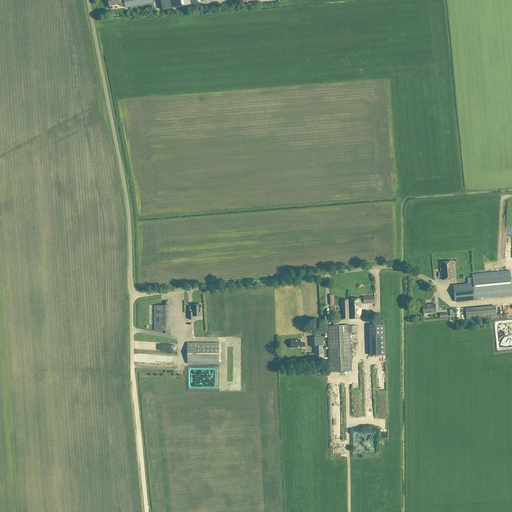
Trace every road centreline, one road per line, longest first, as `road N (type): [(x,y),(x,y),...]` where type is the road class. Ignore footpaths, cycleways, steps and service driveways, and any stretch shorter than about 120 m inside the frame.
road 1 (unclassified): [(131,296),(128,202),(87,0)]
road 2 (residential): [(131,296),(401,269)]
road 3 (track): [(146,511),(132,373)]
road 4 (track): [(348,385),(349,511)]
